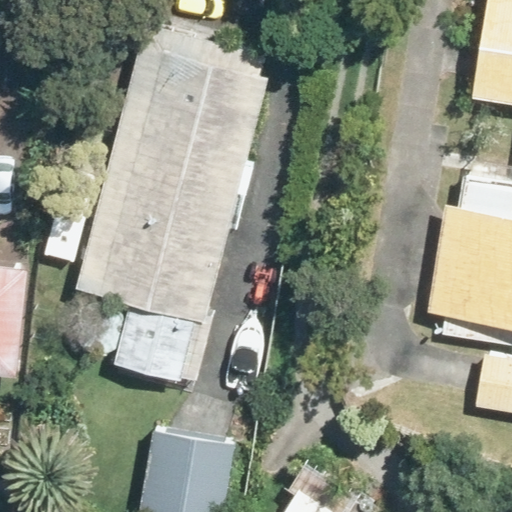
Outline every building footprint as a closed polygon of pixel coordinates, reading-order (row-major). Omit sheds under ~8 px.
[(511,0),(493,0),(480,90),(511,95),(511,0)] [(138,296),(123,353),(190,372),(274,51),(152,19),(83,281),(138,296)] [(450,201),(434,306),(511,317),(511,176),(471,170),(466,204),(450,201)] [(0,369),(17,372),(30,266),(0,262),(0,369)] [(511,351),(488,348),(481,398),(511,402),(511,351)] [(235,511),(241,436),(153,429),(145,511),(235,511)] [(314,465),(284,511),(347,511),(327,499),(339,480),(314,465)]
